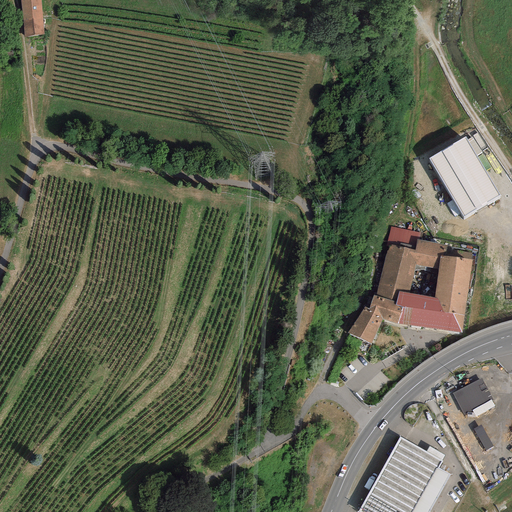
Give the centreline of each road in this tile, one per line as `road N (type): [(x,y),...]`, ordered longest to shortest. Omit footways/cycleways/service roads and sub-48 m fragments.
road 1 (track): [(511,175),(404,0)]
road 2 (secondary): [(455,358),(374,427),(330,511)]
road 3 (track): [(17,0),(38,147)]
